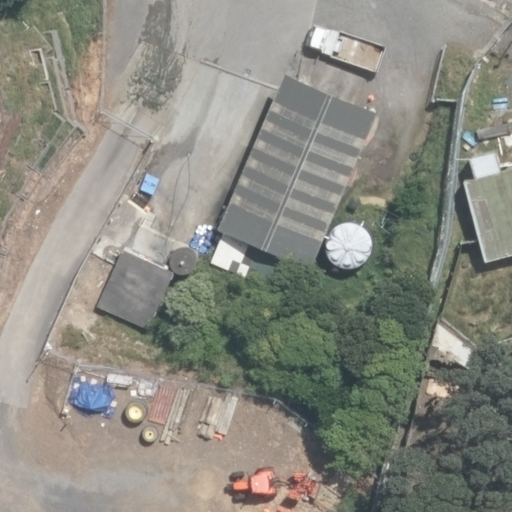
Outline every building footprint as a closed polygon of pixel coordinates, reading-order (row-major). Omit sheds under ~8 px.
[(294,300),(374,108),(288,72),(208,264),(294,300)] [(487,258),(511,251),(511,164),(501,167),(496,148),(473,154),(479,174),(466,177),(487,258)] [(97,304),(147,328),(175,269),(124,245),(97,304)] [(178,434),(181,400),(132,396),(129,430),(178,434)] [(320,470),(275,456),(262,496),(308,510),(320,470)]
